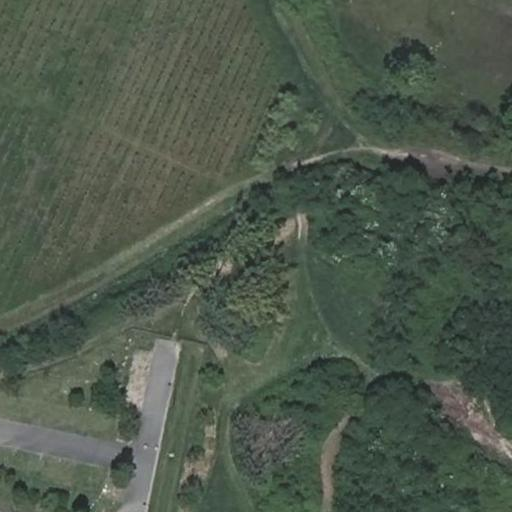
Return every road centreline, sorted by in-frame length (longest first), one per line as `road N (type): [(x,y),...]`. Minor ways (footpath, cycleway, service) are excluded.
road 1 (unknown): [(0,311),(343,130)]
road 2 (unknown): [(276,0),(343,130)]
